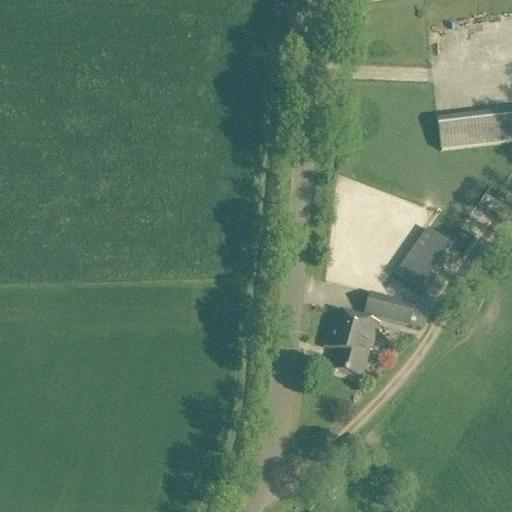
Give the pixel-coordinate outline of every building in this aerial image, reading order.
[(511,114),(446,119),(448,149),(511,144),(511,114)] [(433,227),(459,246),(469,232),(444,213),(433,227)] [(423,237),(393,280),(419,298),(449,256),(423,237)] [(420,334),(426,313),(369,297),(363,318),(420,334)] [(337,355),(332,374),(362,383),(370,355),(371,355),(379,327),(334,314),(323,351),(337,355)] [(347,465),(366,451),(360,442),(341,456),(347,465)]
